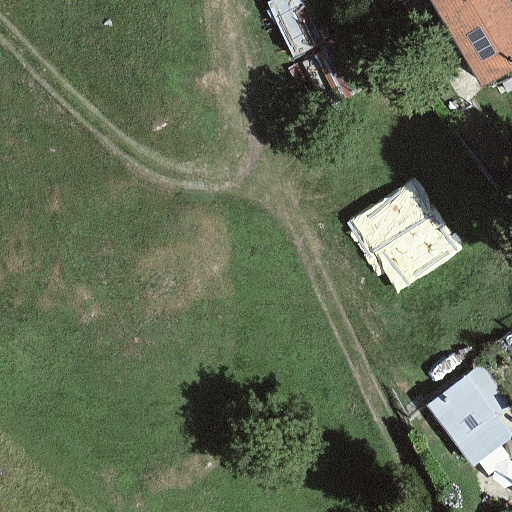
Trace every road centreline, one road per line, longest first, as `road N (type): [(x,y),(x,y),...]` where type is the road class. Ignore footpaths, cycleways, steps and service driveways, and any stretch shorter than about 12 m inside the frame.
road 1 (track): [(235,0),(275,155),(372,365),(452,511)]
road 2 (track): [(0,24),(115,139),(158,169),(186,178),(275,155)]
